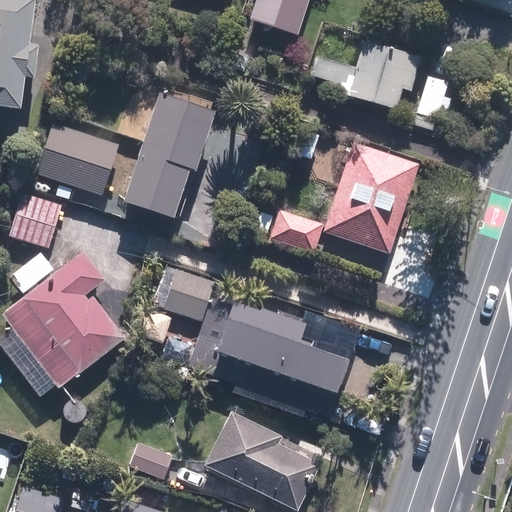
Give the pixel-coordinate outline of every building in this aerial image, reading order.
[(0,0),(0,101),(23,105),(37,0),(0,0)] [(297,32),(308,0),(258,0),(252,17),(297,32)] [(311,75),(333,82),(331,89),(397,109),(404,88),(412,90),(422,57),(363,39),(354,68),(317,56),(311,75)] [(433,129),(450,81),(430,75),(413,123),(433,129)] [(197,171),(217,109),(161,90),(125,199),(176,216),(192,169),(197,171)] [(103,193),(120,144),(53,122),(36,171),(103,193)] [(310,158),(318,132),(291,124),(283,150),(310,158)] [(389,253),(419,163),(354,141),(324,232),(389,253)] [(49,248),(61,205),(22,194),(10,238),(49,248)] [(315,251),(323,223),(283,211),(274,238),(315,251)] [(84,250),(2,312),(60,387),(127,336),(92,290),(107,279),(84,250)] [(215,279),(176,268),(165,309),(203,320),(215,279)] [(211,306),(190,365),(330,414),(350,357),(301,340),(307,322),(234,296),(229,312),(211,306)] [(232,410),(205,463),(297,509),(320,464),(279,443),(283,435),(232,410)] [(174,455),(138,442),(130,466),(166,478),(174,455)] [(61,511),(66,497),(26,484),(16,511),(61,511)] [(166,511),(126,499),(121,511),(166,511)]
